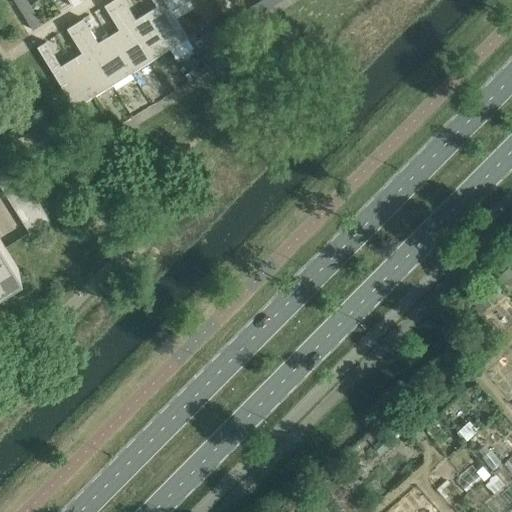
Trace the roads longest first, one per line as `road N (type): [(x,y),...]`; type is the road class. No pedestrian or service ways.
road 1 (secondary): [(511,78),(79,511)]
road 2 (secondary): [(154,511),(511,153)]
